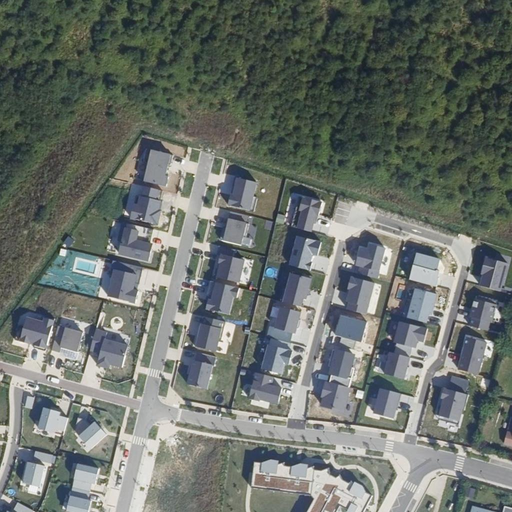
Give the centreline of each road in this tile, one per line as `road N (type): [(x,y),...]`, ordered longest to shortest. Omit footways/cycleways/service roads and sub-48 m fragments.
road 1 (residential): [(147,407),(429,456)]
road 2 (residential): [(147,407),(205,156)]
road 3 (residential): [(0,366),(147,407)]
